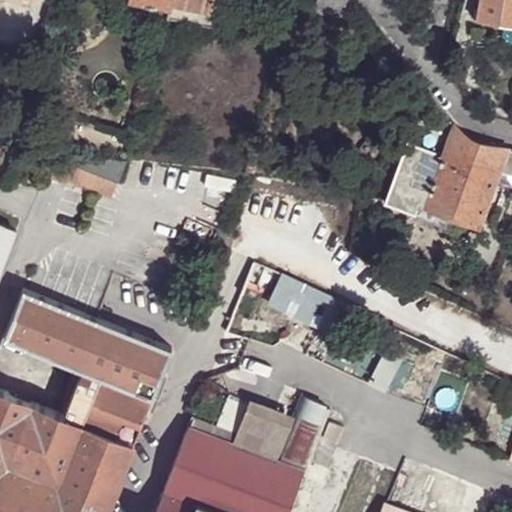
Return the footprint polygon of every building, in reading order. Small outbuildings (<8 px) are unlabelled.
[(173,0),(127,0),(170,9),(172,5),(173,0)] [(213,0),(173,0),(172,5),(210,11),(213,0)] [(316,0),(316,5),(316,7),(343,13),(345,0),(316,0)] [(511,0),(482,0),(479,20),(511,25),(511,0)] [(230,23),(235,7),(224,2),(219,19),(230,23)] [(466,135),(456,124),(443,155),(424,202),(457,215),(478,223),(493,184),(495,179),(506,148),(485,144),(476,141),(466,135)] [(424,202),(443,155),(435,152),(436,151),(407,140),(384,198),(412,209),(416,198),(424,202)] [(511,149),(506,148),(495,179),(511,185),(511,149)] [(75,152),(55,149),(48,177),(66,181),(73,163),(71,162),(75,152)] [(122,163),(124,159),(75,152),(71,162),(73,163),(115,180),(122,163)] [(115,180),(73,163),(66,181),(108,198),(115,180)] [(511,188),(511,185),(495,179),(493,184),(511,191),(511,188)] [(451,228),(457,215),(424,202),(416,198),(412,209),(412,211),(451,228)] [(0,278),(18,233),(0,225),(0,278)] [(323,332),(338,300),(285,275),(268,308),(323,332)] [(170,346),(96,316),(86,312),(22,286),(2,334),(74,363),(85,368),(95,372),(101,374),(152,394),(170,346)] [(85,368),(74,363),(61,413),(75,418),(82,422),(99,379),(101,374),(95,372),(85,368)] [(132,442),(152,394),(101,374),(99,379),(82,422),(132,442)] [(61,413),(0,388),(0,511),(104,511),(120,475),(132,442),(82,422),(75,418),(61,413)] [(236,436),(234,444),(277,462),(297,412),(252,396),(236,436)] [(225,399),(214,428),(234,435),(245,407),(225,399)] [(277,462),(303,471),(305,472),(327,416),(299,404),(297,412),(277,462)] [(193,419),(190,427),(234,444),(236,436),(234,435),(214,428),(193,419)] [(187,426),(153,511),(286,511),(303,471),(277,462),(234,444),(190,427),(187,426)]
